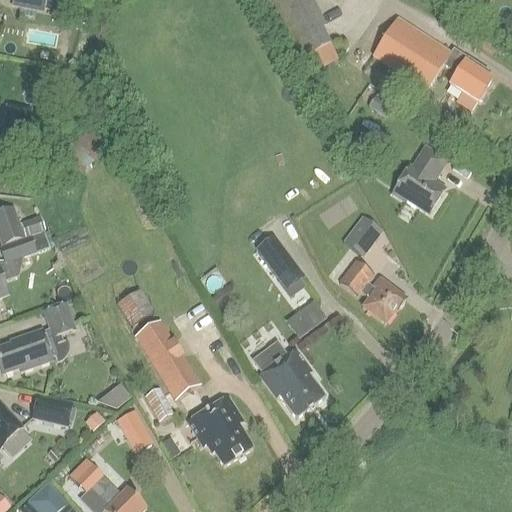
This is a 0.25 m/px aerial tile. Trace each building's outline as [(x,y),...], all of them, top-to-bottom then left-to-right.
[(44,11),(45,0),(13,0),(12,5),(44,11)] [(302,61),(330,45),(322,32),(326,29),(310,0),(268,0),(276,14),(302,61)] [(383,42),(372,59),(426,94),(443,67),(450,56),(449,56),(396,22),(383,42)] [(450,56),(443,67),(456,76),(448,88),(461,96),(455,104),(470,114),(478,102),(481,104),(485,97),(482,95),(491,82),(483,77),(486,73),(453,51),(450,56)] [(376,98),(369,109),(386,120),(393,109),(396,103),(379,93),(376,98)] [(30,113),(6,109),(0,141),(24,145),(30,113)] [(66,152),(86,172),(114,145),(94,125),(66,152)] [(393,196),(405,204),(407,201),(430,215),(446,190),(436,183),(449,163),(427,149),(414,169),(411,167),(393,196)] [(0,241),(2,248),(23,241),(13,211),(0,215),(0,241)] [(360,218),(341,244),(359,256),(378,230),(360,218)] [(45,233),(40,219),(20,225),(25,240),(45,233)] [(49,252),(43,237),(0,252),(5,267),(49,252)] [(273,239),(255,253),(285,293),(303,279),(273,239)] [(404,300),(380,281),(374,289),(368,284),(374,276),(355,262),(338,285),(357,298),(360,294),(367,298),(360,308),(385,326),(404,300)] [(117,304),(131,328),(155,315),(141,291),(117,304)] [(66,307),(43,315),(49,333),(42,336),(41,334),(20,342),(21,345),(0,351),(0,373),(2,379),(19,373),(20,376),(52,365),(51,363),(54,362),(55,364),(57,364),(56,363),(60,360),(64,356),(65,351),(64,346),(65,346),(65,345),(59,347),(56,340),(75,334),(66,307)] [(302,322),(291,331),(299,342),(311,334),(302,322)] [(174,402),(199,387),(159,324),(134,340),(174,402)] [(252,365),(260,375),(256,378),(275,402),(279,399),(296,421),(323,400),(306,379),(312,374),(293,350),(290,351),(284,355),(277,346),(252,365)] [(120,389),(98,406),(116,412),(130,401),(120,389)] [(172,416),(158,393),(145,400),(159,424),(172,416)] [(251,451),(236,427),(243,423),(227,398),(188,424),(204,448),(207,446),(212,454),(215,452),(225,468),(251,451)] [(71,409),(37,402),(33,421),(67,429),(71,409)] [(21,432),(0,408),(0,449),(1,451),(21,432)] [(135,414),(121,422),(131,439),(144,431),(135,414)] [(96,415),(84,425),(93,434),(104,424),(96,415)] [(91,468),(75,485),(86,495),(91,491),(109,508),(105,511),(144,511),(147,509),(127,490),(120,497),(102,479),(102,478),(91,468)] [(48,487),(28,506),(33,511),(61,511),(67,507),(48,487)] [(6,511),(10,508),(0,497),(0,511),(6,511)]
